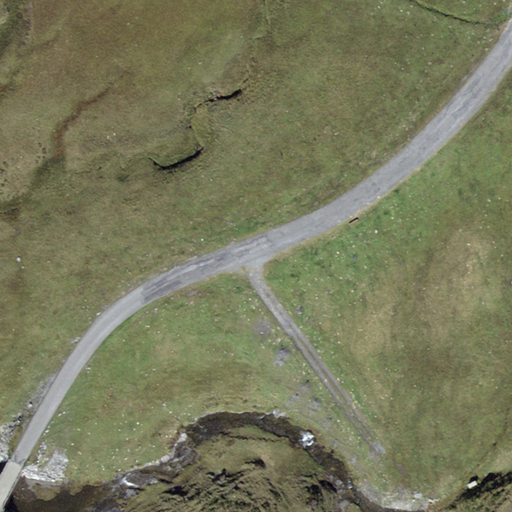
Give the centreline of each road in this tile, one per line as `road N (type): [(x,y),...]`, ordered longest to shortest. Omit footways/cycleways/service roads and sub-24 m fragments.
road 1 (unclassified): [(0,492),(62,381),(113,317),(156,287),(340,211),(446,126),(511,42)]
road 2 (track): [(245,253),(402,482)]
